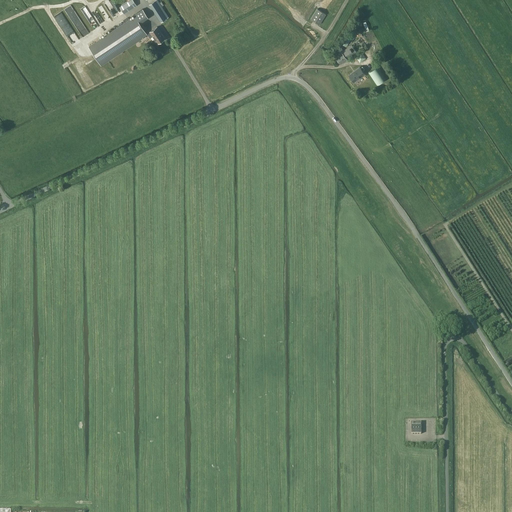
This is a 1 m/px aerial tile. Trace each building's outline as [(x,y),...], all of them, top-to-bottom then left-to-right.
[(124,13),(136,5),(132,0),(129,0),(120,6),(124,13)] [(160,22),(168,17),(157,0),(155,0),(149,4),(160,22)] [(94,29),(98,26),(89,10),(88,11),(85,5),(81,8),(85,14),(85,13),(94,29)] [(134,15),(136,17),(138,21),(147,16),(142,9),(134,15)] [(319,24),(325,14),(317,9),(310,19),(319,24)] [(88,33),(76,12),(70,15),(82,36),(88,33)] [(89,47),(101,64),(143,37),(142,36),(146,33),(136,17),(131,20),(131,19),(89,47)] [(157,43),(165,38),(157,26),(149,32),(150,33),(147,34),(150,38),(152,36),(157,43)] [(346,46),(352,38),(347,34),(341,43),(346,46)] [(339,53),(335,57),(340,64),(366,45),(360,38),(343,51),(341,47),(337,50),(339,53)] [(362,51),(356,56),(360,62),(366,57),(362,51)] [(354,82),(365,74),(362,71),(364,69),(362,66),(360,68),(360,67),(349,75),(354,82)] [(369,72),(377,85),(386,79),(377,67),(369,72)] [(421,434),(421,422),(411,422),(411,434),(421,434)]
